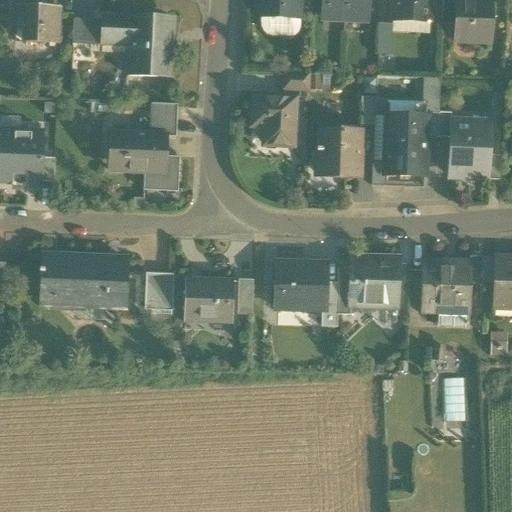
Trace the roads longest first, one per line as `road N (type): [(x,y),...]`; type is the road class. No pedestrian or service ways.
road 1 (residential): [(511,221),(210,229)]
road 2 (residential): [(210,229),(221,0)]
road 3 (residential): [(210,229),(0,222)]
